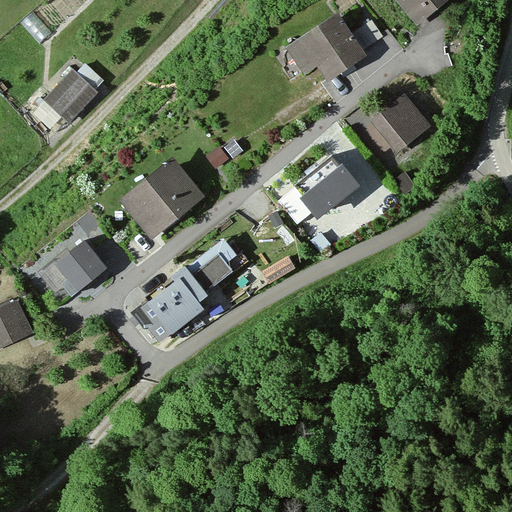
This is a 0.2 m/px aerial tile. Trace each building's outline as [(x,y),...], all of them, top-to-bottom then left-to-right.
[(391,0),(419,32),(458,0),(391,0)] [(342,4),(285,37),(302,68),(316,60),(323,73),(367,48),(342,4)] [(72,69),(29,113),(41,124),(45,120),(55,130),(65,119),(70,123),(99,94),(72,69)] [(432,121),(409,90),(367,120),(391,152),(432,121)] [(174,147),(115,190),(150,237),(209,194),(174,147)] [(307,184),(288,200),(307,223),(325,209),(328,213),(373,177),(354,154),(311,188),(307,184)] [(93,222),(52,248),(79,289),(119,263),(93,222)] [(183,273),(154,294),(183,331),(217,305),(211,297),(217,292),(213,287),(247,261),(232,241),(201,264),(196,257),(180,269),(183,273)] [(14,297),(0,303),(0,343),(29,332),(14,297)]
